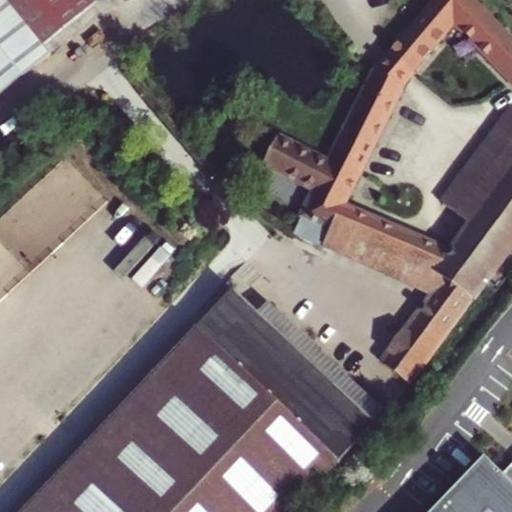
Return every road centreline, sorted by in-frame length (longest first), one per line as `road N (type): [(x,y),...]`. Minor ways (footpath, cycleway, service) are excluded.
road 1 (unclassified): [(0,123),(175,0)]
road 2 (unknown): [(0,349),(51,307),(114,275)]
